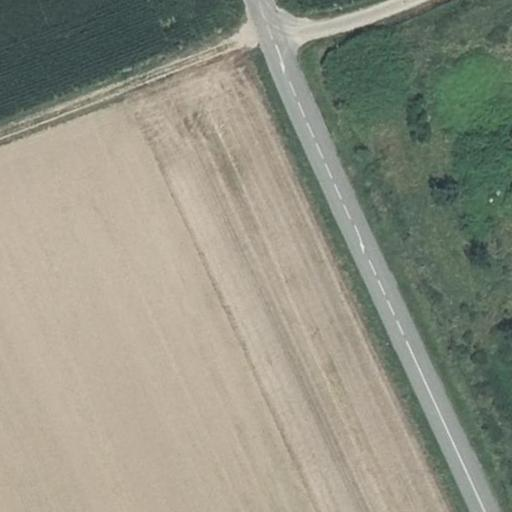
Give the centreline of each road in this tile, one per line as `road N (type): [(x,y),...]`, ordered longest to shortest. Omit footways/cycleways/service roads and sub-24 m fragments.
road 1 (tertiary): [(485,511),(257,0)]
road 2 (track): [(406,0),(324,27),(269,32),(0,133)]
